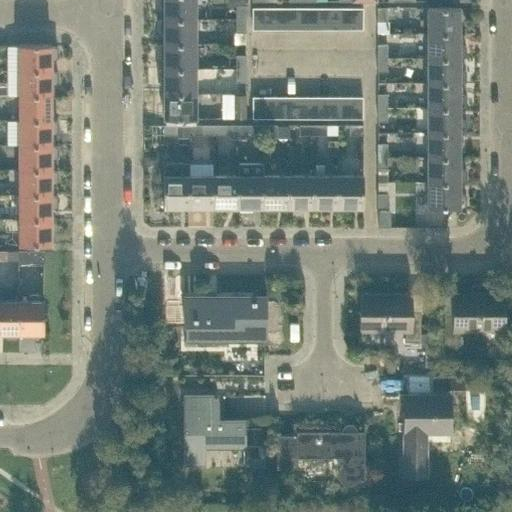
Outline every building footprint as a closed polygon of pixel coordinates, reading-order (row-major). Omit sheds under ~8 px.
[(196,18),(196,0),(157,0),(158,6),(162,8),(164,8),(164,18),(196,18)] [(237,18),(246,18),(246,5),(237,5),(237,18)] [(428,32),(460,32),(460,6),(428,6),(428,32)] [(253,29),(265,29),(265,7),(253,7),(253,29)] [(265,29),(275,29),(275,7),(265,7),(265,29)] [(275,29),(286,29),(286,7),(275,7),(275,29)] [(286,29),(297,29),(297,7),(286,7),(286,29)] [(297,29),(308,29),(308,7),(297,7),(297,29)] [(308,29),(319,29),(319,7),(308,7),(308,29)] [(319,29),(330,29),(330,7),(319,7),(319,29)] [(330,29),(340,29),(340,7),(330,7),(330,29)] [(340,29),(351,29),(351,7),(340,7),(340,29)] [(351,29),(363,29),(363,7),(351,7),(351,29)] [(378,20),(387,20),(387,7),(378,7),(378,20)] [(196,43),(196,18),(164,18),(164,19),(162,19),(158,21),(158,31),(162,33),(164,33),(164,43),(196,43)] [(246,18),(237,18),(237,32),(246,32),(246,18)] [(462,56),(466,54),(466,44),(462,42),(460,42),(460,32),(428,32),(428,57),(460,57),(460,56),(462,56)] [(196,68),(196,43),(164,43),(164,44),(162,44),(158,46),(158,56),(162,58),(164,58),(164,68),(196,68)] [(378,57),(387,57),(387,43),(378,43),(378,57)] [(54,69),(58,67),(58,56),(54,55),(52,55),(52,44),(19,44),(19,69),(52,69),(54,69)] [(237,68),(246,68),(246,54),(237,54),(237,68)] [(387,57),(378,57),(378,70),(387,70),(387,57)] [(462,81),(466,79),(466,69),(462,67),(460,67),(460,57),(428,57),(428,82),(460,82),(460,81),(462,81)] [(196,93),(196,68),(164,68),(164,69),(162,69),(158,70),(158,81),(162,83),(164,83),(164,93),(196,93)] [(246,68),(237,68),(237,81),(246,81),(246,68)] [(54,93),(58,91),(58,81),(54,79),(52,79),(52,69),(19,69),(19,94),(52,94),(52,93),(54,93)] [(462,106),(466,104),(466,94),(462,92),(460,92),(460,82),(428,82),(428,106),(460,106),(462,106)] [(164,118),(196,118),(196,93),(164,93),(164,118)] [(378,107),(387,107),(387,93),(378,93),(378,107)] [(54,118),(57,117),(57,106),(54,104),(52,104),(52,94),(19,94),(19,119),(52,119),(52,118),(54,118)] [(253,118),(265,118),(265,96),(253,96),(253,118)] [(265,118),(275,118),(275,96),(265,96),(265,118)] [(275,118),(286,118),(286,96),(275,96),(275,118)] [(286,118),(297,118),(297,96),(286,96),(286,118)] [(297,118),(308,118),(308,96),(297,96),(297,118)] [(308,118),(319,118),(319,96),(308,96),(308,118)] [(319,118),(330,118),(330,96),(319,96),(319,118)] [(330,118),(340,118),(340,96),(330,96),(330,118)] [(340,118),(351,118),(351,96),(340,96),(340,118)] [(351,118),(363,118),(363,96),(351,96),(351,118)] [(246,118),(246,104),(237,104),(237,113),(229,113),(229,118),(246,118)] [(462,131),(466,129),(466,118),(462,117),(460,117),(460,106),(428,106),(428,131),(460,131),(462,131)] [(387,107),(378,107),(378,120),(387,120),(387,107)] [(54,143),(57,141),(57,131),(54,129),(52,129),(52,119),(19,119),(19,144),(52,144),(52,143),(54,143)] [(164,134),(177,134),(177,124),(164,124),(164,134)] [(201,134),(214,134),(214,124),(201,124),(201,134)] [(214,124),(214,134),(227,134),(227,124),(214,124)] [(250,134),(264,134),(264,124),(250,124),(250,134)] [(264,134),(277,134),(289,134),(289,124),(264,124),(264,134)] [(300,134),(313,134),(313,124),(300,124),(300,134)] [(313,124),(313,134),(327,134),(327,124),(313,124)] [(350,134),(364,134),(364,124),(350,124),(350,134)] [(462,155),(466,154),(466,143),(462,142),(460,142),(460,131),(428,131),(428,156),(460,156),(460,155),(462,155)] [(378,156),(387,156),(387,142),(378,143),(378,156)] [(54,168),(57,166),(57,156),(54,154),(52,154),(52,144),(19,144),(19,169),(52,169),(52,168),(54,168)] [(387,156),(378,156),(378,169),(387,169),(387,156)] [(462,180),(466,178),(466,168),(462,166),(460,166),(460,156),(428,156),(428,181),(460,181),(460,180),(462,180)] [(264,207),(264,174),(264,162),(239,162),(239,174),(239,207),(264,207)] [(54,193),(57,191),(57,181),(54,179),(52,179),(52,169),(19,169),(19,193),(52,193),(54,193)] [(164,207),(189,207),(189,174),(164,174),(164,207)] [(189,207),(214,207),(214,174),(189,174),(189,207)] [(214,207),(239,207),(239,174),(214,174),(214,207)] [(278,209),(278,207),(289,207),(289,174),(264,174),(264,207),(264,209),(266,212),(276,212),(278,209)] [(303,209),(303,207),(313,207),(313,174),(289,174),(289,207),(289,209),(291,212),(301,212),(303,209)] [(328,209),(328,207),(338,207),(338,174),(313,174),(313,207),(314,207),(314,209),(316,212),(326,212),(328,209)] [(353,209),(353,207),(364,207),(364,174),(338,174),(338,207),(339,207),(339,209),(341,212),(351,212),(353,209)] [(462,206),(466,204),(466,194),(462,192),(460,192),(460,181),(428,181),(428,206),(460,206),(462,206)] [(54,217),(57,216),(57,205),(54,204),(52,204),(52,193),(19,193),(19,218),(52,218),(52,217),(54,217)] [(378,206),(387,206),(387,193),(378,193),(378,206)] [(54,243),(57,241),(57,231),(54,229),(52,229),(52,218),(19,218),(19,244),(52,244),(52,243),(54,243)] [(44,259),(44,250),(30,250),(30,259),(44,259)] [(366,295),(367,291),(366,291),(365,331),(367,331),(367,327),(405,327),(405,344),(420,344),(420,310),(406,310),(407,291),(406,291),(406,295),(366,295)] [(499,295),(460,295),(460,291),(458,291),(458,310),(444,310),(444,343),(459,343),(459,327),(498,327),(498,331),(499,331),(500,291),(499,291),(499,295)] [(174,306),(174,294),(164,294),(164,298),(164,306),(174,306)] [(266,334),(266,295),(184,294),(184,323),(189,322),(189,330),(187,330),(187,339),(233,340),(233,334),(266,334)] [(6,338),(17,338),(18,335),(18,332),(18,300),(0,299),(0,332),(5,332),(5,335),(6,338)] [(44,332),(44,300),(18,300),(18,332),(44,332)] [(433,388),(485,388),(485,374),(432,374),(433,388)] [(218,418),(218,394),(184,394),(184,461),(204,461),(204,445),(245,445),(245,418),(218,418)] [(451,430),(451,394),(404,394),(404,419),(404,473),(426,473),(426,430),(451,430)] [(285,434),(277,435),(277,461),(277,467),(279,467),(291,467),(297,467),(297,462),(297,455),(299,455),(303,455),(336,455),(342,455),(342,464),(341,465),(339,467),(338,471),(338,476),(341,479),(345,482),(349,482),(353,481),(356,478),(360,478),(360,477),(363,477),(364,477),(364,476),(364,468),(365,430),(364,430),(364,432),(356,432),(357,431),(357,430),(357,429),(356,427),(356,426),(355,425),(354,424),(353,424),(352,423),(350,423),(349,423),(348,423),(346,423),(345,424),(344,425),(343,425),(343,427),(342,428),(342,429),(342,430),(340,430),(297,430),(297,434),(285,434)] [(246,426),(246,438),(259,438),(260,426),(246,426)]
